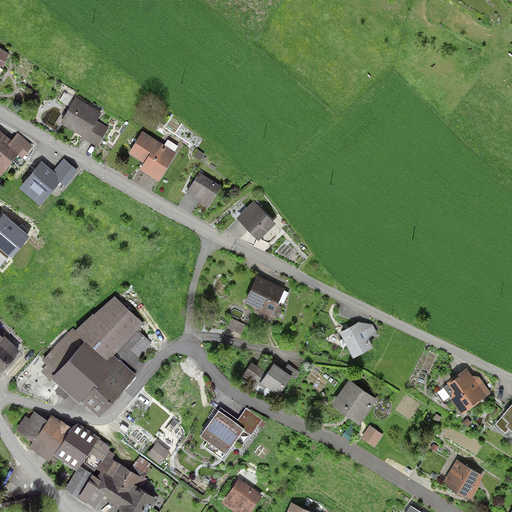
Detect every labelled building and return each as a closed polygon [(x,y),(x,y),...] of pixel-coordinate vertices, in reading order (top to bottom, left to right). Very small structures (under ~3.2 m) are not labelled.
[(0,48),(0,68),(9,54),(0,48)] [(60,123),(86,138),(97,121),(102,112),(75,97),(60,123)] [(109,128),(97,121),(86,138),(86,140),(97,146),(109,128)] [(0,131),(0,175),(1,176),(18,155),(23,158),(33,146),(18,133),(11,141),(0,131)] [(164,145),(143,132),(129,153),(144,163),(140,170),(158,181),(177,153),(175,152),(164,145)] [(164,145),(175,152),(179,146),(168,139),(164,145)] [(200,160),(204,154),(198,150),(194,156),(200,160)] [(78,171),(64,158),(53,171),(58,175),(60,183),(66,186),(78,171)] [(53,171),(41,161),(20,188),(41,206),(60,183),(58,175),(53,171)] [(200,173),(186,194),(207,208),(221,186),(200,173)] [(276,224),(254,201),(237,218),(259,241),(276,224)] [(19,227),(4,214),(0,218),(0,247),(10,257),(12,258),(30,237),(28,235),(19,227)] [(21,224),(19,227),(28,235),(31,232),(21,224)] [(0,253),(8,260),(10,257),(0,247),(0,253)] [(286,289),(258,276),(245,303),(256,308),(254,313),(270,321),(274,313),(278,304),(286,289)] [(144,323),(115,296),(94,314),(93,314),(75,331),(86,341),(107,360),(111,356),(112,357),(114,355),(125,344),(138,330),(144,323)] [(284,307),(278,304),(274,313),(280,315),(284,307)] [(242,334),(246,325),(231,318),(227,326),(242,334)] [(358,322),(340,333),(353,358),(374,348),(369,338),(377,333),(373,325),(358,322)] [(86,341),(75,331),(73,328),(43,361),(47,365),(41,372),(51,381),(52,379),(79,404),(81,401),(99,417),(137,376),(114,355),(112,357),(111,356),(107,360),(86,341)] [(138,330),(125,344),(139,357),(152,343),(138,330)] [(0,372),(20,352),(5,337),(3,338),(0,334),(0,372)] [(259,385),(267,373),(252,363),(244,374),(259,385)] [(259,385),(257,388),(267,395),(271,390),(279,396),(292,377),(292,376),(284,370),(274,363),(267,373),(259,385)] [(301,372),(289,364),(284,370),(292,376),(292,377),(295,379),(301,372)] [(466,368),(447,383),(448,384),(452,390),(451,398),(451,399),(462,414),(490,393),(479,377),(472,376),(466,368)] [(378,400),(349,380),(331,405),(359,425),(378,400)] [(444,388),(451,398),(452,390),(448,384),(444,388)] [(511,404),(501,417),(502,417),(495,424),(505,433),(508,429),(511,431),(511,404)] [(247,407),(236,422),(245,429),(244,430),(252,435),(263,419),(247,407)] [(226,455),(244,430),(245,429),(236,422),(219,410),(200,436),(226,455)] [(54,455),(77,471),(80,466),(90,453),(98,439),(99,438),(78,424),(73,426),(72,428),(52,415),(48,421),(34,412),(29,419),(26,416),(16,430),(33,442),(29,448),(49,462),(54,455)] [(472,423),(467,418),(463,422),(467,427),(472,423)] [(357,428),(351,424),(343,436),(349,440),(357,428)] [(384,435),(370,425),(361,438),(375,447),(384,435)] [(90,453),(102,461),(97,470),(101,472),(97,478),(93,475),(78,497),(95,508),(101,498),(123,511),(147,511),(156,498),(141,489),(147,479),(145,478),(141,476),(140,477),(129,470),(112,459),(115,455),(109,451),(111,447),(98,439),(90,453)] [(170,452),(157,442),(147,454),(160,465),(170,452)] [(439,446),(433,443),(430,449),(436,452),(439,446)] [(140,456),(129,470),(140,477),(141,476),(145,478),(154,466),(140,456)] [(484,476),(456,460),(443,482),(471,498),(484,476)] [(93,474),(80,466),(77,471),(65,489),(78,498),(78,497),(93,475),(93,474)] [(240,478),(222,503),(234,511),(251,511),(264,495),(240,478)] [(313,511),(291,502),(286,511),(313,511)]
